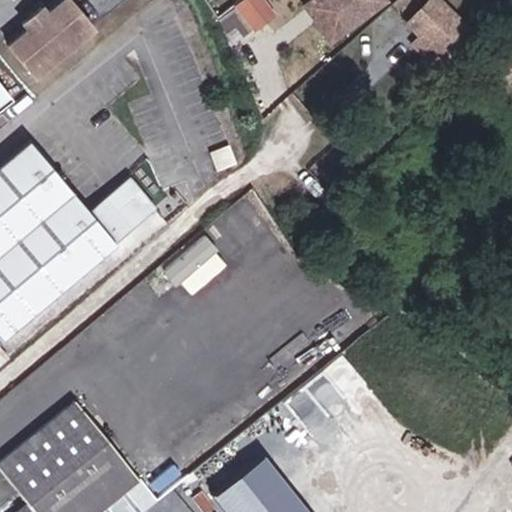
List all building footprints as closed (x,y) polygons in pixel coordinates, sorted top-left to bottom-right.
[(34,76),(90,29),(66,0),(59,0),(46,11),(42,6),(22,22),(26,27),(6,44),(34,76)] [(247,0),(236,0),(224,10),(239,30),(253,19),(249,13),(255,9),(247,0)] [(333,40),(349,27),(328,0),(311,0),(306,4),(333,40)] [(328,0),(349,27),(384,0),(328,0)] [(424,0),(405,20),(418,33),(447,61),(473,34),(438,0),(424,0)] [(259,15),(255,9),(249,13),(253,19),(259,15)] [(504,61),(511,52),(511,34),(503,25),(486,44),(504,61)] [(447,61),(418,33),(409,42),(438,70),(447,61)] [(0,103),(8,97),(0,86),(0,103)] [(123,171),(148,150),(113,108),(88,130),(123,171)] [(0,336),(154,208),(128,177),(96,203),(104,212),(94,220),(86,211),(29,142),(0,166),(0,336)] [(403,162),(394,170),(409,187),(418,178),(403,162)] [(409,187),(394,170),(385,179),(400,195),(409,187)] [(86,211),(94,220),(104,212),(96,203),(86,211)] [(206,229),(165,263),(190,294),(232,260),(206,229)] [(8,511),(93,511),(137,477),(75,400),(0,460),(0,468),(25,499),(8,511)] [(223,491),(238,511),(321,511),(276,452),(223,491)]
